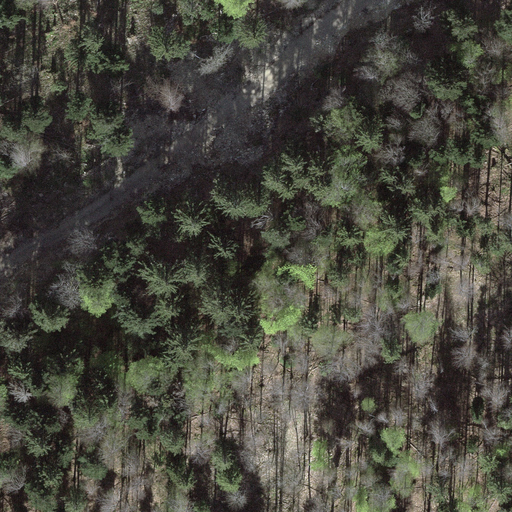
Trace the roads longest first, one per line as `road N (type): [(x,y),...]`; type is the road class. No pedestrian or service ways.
road 1 (track): [(0,268),(221,118),(359,0)]
road 2 (track): [(511,295),(318,379),(301,398),(281,465),(208,511)]
